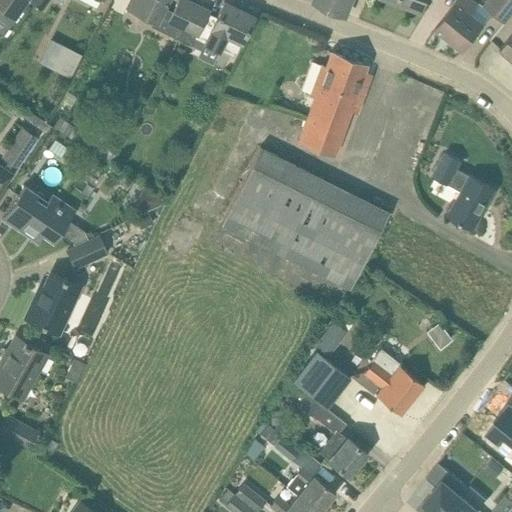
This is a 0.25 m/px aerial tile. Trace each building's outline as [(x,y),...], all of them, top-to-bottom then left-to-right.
[(29,0),(0,0),(0,20),(10,28),(29,0)] [(29,0),(43,10),(49,0),(29,0)] [(151,26),(178,39),(195,4),(187,0),(177,0),(173,11),(164,7),(167,0),(130,0),(127,6),(154,19),(151,26)] [(315,0),(315,2),(346,16),(353,0),(315,0)] [(389,0),(422,12),(426,0),(389,0)] [(470,0),(458,0),(436,28),(461,48),(464,50),(493,14),(483,6),(479,3),(477,6),(470,0)] [(493,14),(505,22),(511,12),(511,0),(486,0),(483,6),(493,14)] [(195,4),(178,39),(190,45),(194,38),(234,57),(241,42),(254,15),(224,1),(216,17),(209,13),(210,11),(195,4)] [(511,34),(501,49),(511,58),(511,34)] [(66,47),(55,69),(70,76),(81,55),(66,47)] [(319,83),(297,143),(333,156),(358,91),(361,93),(366,87),(371,74),(365,72),(368,65),(331,51),(325,67),(323,66),(317,82),(319,83)] [(40,118),(29,112),(25,119),(35,126),(40,118)] [(53,126),(110,163),(116,154),(59,116),(53,126)] [(3,157),(17,166),(37,137),(23,127),(3,157)] [(221,223),(350,288),(388,211),(260,146),(221,223)] [(460,220),(460,221),(463,223),(463,222),(474,227),(473,226),(486,203),(487,203),(495,189),(471,175),(457,168),(461,161),(446,152),(433,176),(448,184),(448,183),(463,191),(450,214),(460,220)] [(0,184),(4,188),(13,175),(0,165),(0,184)] [(84,230),(68,220),(75,209),(60,198),(55,205),(24,185),(2,218),(27,234),(29,231),(40,238),(48,226),(75,244),(87,238),(84,230)] [(136,200),(142,213),(166,202),(144,187),(136,200)] [(66,250),(74,267),(107,252),(99,235),(66,250)] [(26,317),(58,332),(80,285),(51,271),(44,286),(40,284),(26,317)] [(316,344),(328,354),(347,331),(335,321),(316,344)] [(17,338),(4,361),(2,359),(0,362),(0,383),(23,397),(47,353),(15,335),(15,337),(17,338)] [(373,359),(363,372),(382,386),(376,393),(400,413),(424,383),(399,364),(380,349),(373,359)] [(294,379),(326,405),(349,377),(316,351),(294,379)] [(286,396),(316,419),(324,407),(296,384),(286,396)] [(511,407),(509,405),(488,432),(511,450),(511,451),(511,407)] [(0,429),(0,430),(27,446),(36,430),(8,415),(0,429)] [(269,424),(260,435),(274,446),(282,436),(283,435),(269,424)] [(319,451),(349,475),(367,452),(348,436),(347,437),(336,429),(319,451)] [(274,446),(291,460),(300,449),(282,436),(274,446)] [(493,460),(485,469),(494,476),(501,467),(493,460)] [(437,486),(423,502),(435,511),(447,511),(462,494),(469,487),(439,462),(427,477),(437,486)] [(297,494),(319,511),(335,491),(313,474),(312,475),(302,466),(294,475),(286,486),(297,494)] [(243,483),(235,494),(257,511),(265,500),(243,483)] [(255,511),(257,511),(235,494),(228,488),(219,499),(227,505),(234,511),(255,511)] [(318,511),(319,511),(297,494),(289,504),(278,496),(270,505),(279,511),(318,511)] [(462,494),(447,511),(477,511),(480,509),(462,494)] [(71,511),(97,511),(96,511),(80,500),(71,511)]
